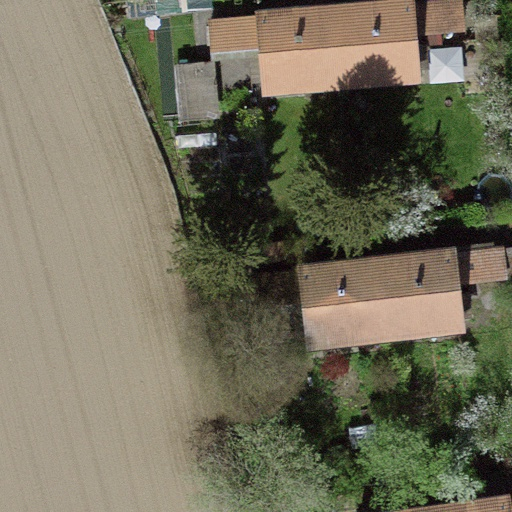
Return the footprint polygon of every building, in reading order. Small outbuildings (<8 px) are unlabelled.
[(460,1),(378,7),(378,4),(358,6),(358,9),(335,11),(341,82),(417,76),(413,32),(462,28),(460,1)] [(265,88),(341,82),(335,11),(313,12),(313,11),(292,12),(292,15),(260,17),(260,18),(212,22),(214,48),(262,44),(265,88)] [(501,250),(420,258),(420,255),(400,258),(400,260),(377,263),(385,333),(460,325),(456,281),(504,276),(501,250)] [(309,341),(385,333),(377,263),(355,265),(355,263),(334,266),(335,267),(302,271),(302,272),(254,277),(257,303),(305,298),(309,341)] [(507,501),(475,505),(475,503),(454,505),(455,508),(432,511),(511,511),(511,501),(507,502),(507,501)]
